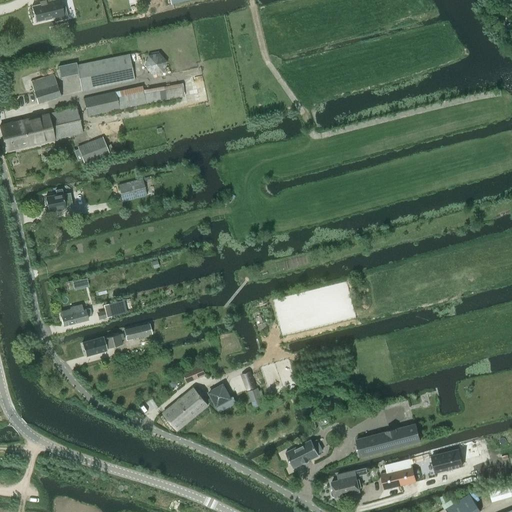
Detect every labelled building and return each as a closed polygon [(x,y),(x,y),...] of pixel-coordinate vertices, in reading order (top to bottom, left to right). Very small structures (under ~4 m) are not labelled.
[(39,4),(32,6),(36,22),(53,18),(54,22),(67,18),(64,6),(61,7),(59,0),(45,0),(38,2),(39,4)] [(503,27),(509,35),(511,33),(511,23),(510,22),(503,27)] [(158,53),(147,56),(144,67),(151,75),(163,73),(164,68),(166,62),(158,53)] [(129,54),(76,65),(81,92),(135,81),(129,54)] [(60,97),(53,74),(31,81),(38,104),(60,97)] [(115,92),(83,98),(87,116),(146,104),(143,91),(142,86),(115,91),(115,92)] [(15,132),(19,148),(69,136),(82,133),(76,107),(9,123),(12,133),(15,132)] [(0,127),(6,151),(19,148),(15,132),(12,133),(9,123),(0,125),(0,127)] [(78,149),(73,151),(77,161),(83,159),(85,165),(109,155),(114,153),(110,144),(105,146),(102,137),(78,147),(78,149)] [(146,196),(142,179),(118,185),(122,202),(146,196)] [(45,197),(47,208),(48,212),(65,208),(65,207),(72,206),(69,193),(63,194),(62,189),(55,191),(56,195),(45,197)] [(129,298),(103,305),(105,311),(106,317),(126,313),(126,311),(132,310),(129,298)] [(60,312),(63,325),(63,326),(87,320),(87,317),(91,316),(90,309),(82,311),(81,305),(70,308),(70,309),(60,312)] [(255,319),(259,331),(267,329),(265,322),(263,323),(262,317),(255,319)] [(154,326),(157,337),(182,331),(180,320),(154,326)] [(133,328),(137,344),(155,339),(153,330),(141,333),(139,327),(133,328)] [(78,345),(77,346),(80,357),(81,357),(101,351),(101,350),(107,349),(121,345),(118,335),(99,340),(98,340),(78,345)] [(200,366),(182,373),(186,383),(204,376),(206,375),(202,365),(200,366)] [(250,371),(240,375),(246,391),(256,387),(250,371)] [(257,388),(248,391),(253,407),(263,404),(257,388)] [(194,389),(163,414),(176,431),(207,405),(194,389)] [(415,424),(356,440),(361,457),(420,441),(415,424)] [(478,439),(458,445),(459,448),(462,460),(482,455),(479,443),(478,439)] [(311,440),(285,453),(293,468),(300,465),(303,463),(309,461),(309,460),(319,455),(318,453),(322,451),(317,440),(312,442),(311,440)] [(459,448),(430,456),(435,473),(463,466),(462,461),(459,448)] [(387,472),(381,474),(384,489),(414,482),(409,459),(385,465),(387,472)] [(332,481),(334,489),(333,490),(333,491),(332,492),(333,493),(333,494),(333,495),(334,495),(334,496),(335,496),(336,496),(337,496),(338,496),(360,491),(357,476),(379,471),(378,464),(339,473),(336,474),(338,480),(332,481)] [(446,510),(443,511),(479,511),(480,511),(469,494),(449,507),(445,509),(446,510)] [(444,497),(438,499),(439,500),(441,505),(442,505),(447,502),(444,497)]
